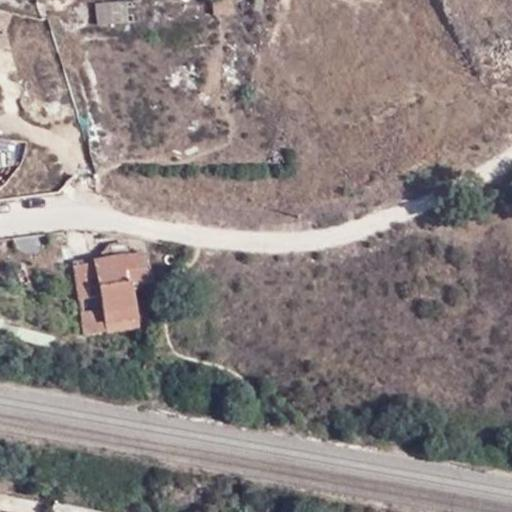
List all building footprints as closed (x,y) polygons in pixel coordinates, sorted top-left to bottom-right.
[(234,13),(232,0),(144,0),(128,2),(130,22),(234,13)] [(111,24),(130,22),(128,2),(109,3),(111,24)] [(123,313),(128,333),(140,329),(131,292),(151,288),(143,258),(132,260),(130,250),(111,255),(114,265),(75,274),(85,308),(104,304),(107,317),(123,313)] [(104,304),(85,308),(94,342),(112,336),(107,317),(104,304)] [(107,317),(112,336),(128,333),(123,313),(107,317)]
